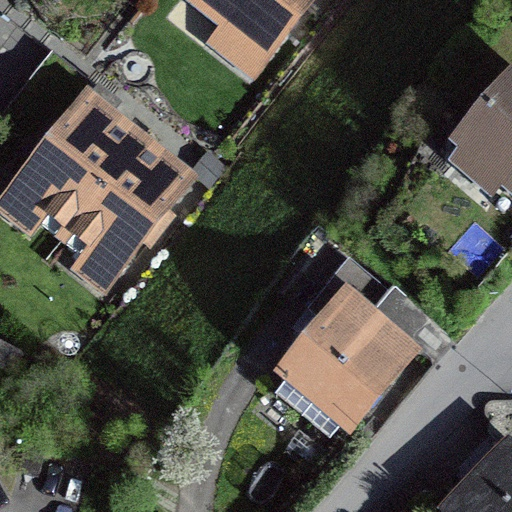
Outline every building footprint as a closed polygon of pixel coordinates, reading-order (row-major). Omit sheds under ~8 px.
[(199,0),(265,52),(306,0),(199,0)] [(511,81),(460,142),(511,186),(511,81)] [(69,231),(138,144),(106,119),(118,103),(98,88),(63,132),(56,126),(33,155),(41,161),(18,190),(69,231)] [(185,182),(138,144),(69,231),(117,268),(140,239),(148,246),(170,217),(162,210),(185,182)] [(348,426),(415,346),(435,363),(455,341),(405,298),(385,321),(374,312),(387,296),(354,268),(324,304),(338,316),(333,317),(285,375),(348,426)] [(23,354),(0,342),(0,367),(13,374),(23,354)] [(511,511),(511,449),(510,447),(449,511),(511,511)]
